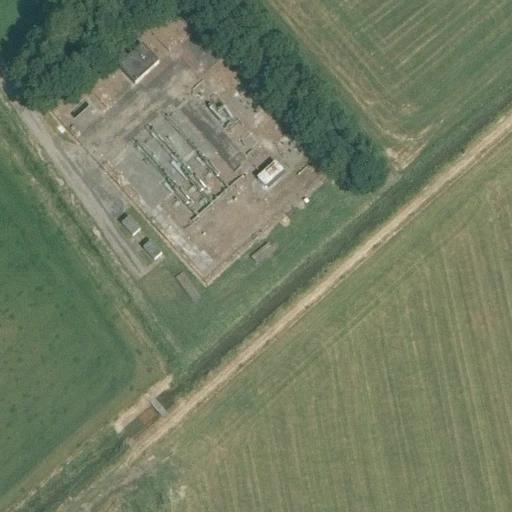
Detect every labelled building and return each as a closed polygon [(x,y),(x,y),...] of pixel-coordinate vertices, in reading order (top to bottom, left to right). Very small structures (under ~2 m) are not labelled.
[(156,65),(140,48),(117,69),(134,86),(156,65)] [(76,121),(83,131),(104,116),(96,106),(76,121)] [(229,107),(217,115),(224,127),(237,119),(229,107)] [(213,171),(200,154),(174,118),(163,127),(202,179),(213,171)] [(254,132),(242,145),(251,154),(263,141),(254,132)] [(268,190),(286,172),(277,163),(259,180),(268,190)] [(155,243),(144,250),(154,264),(165,257),(155,243)]
